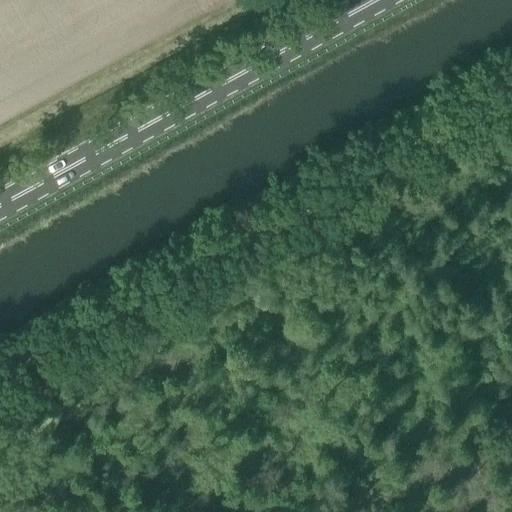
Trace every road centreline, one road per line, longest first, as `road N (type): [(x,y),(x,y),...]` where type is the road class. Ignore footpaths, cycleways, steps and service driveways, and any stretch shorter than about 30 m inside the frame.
road 1 (track): [(511,97),(0,378)]
road 2 (primary): [(0,209),(382,0)]
